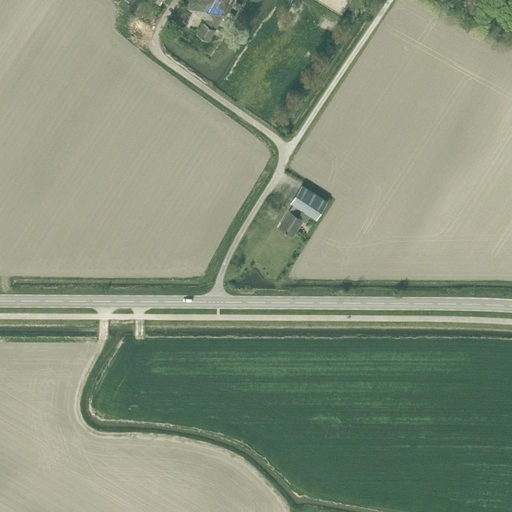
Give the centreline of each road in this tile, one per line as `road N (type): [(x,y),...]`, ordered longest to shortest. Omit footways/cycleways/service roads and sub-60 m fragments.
road 1 (secondary): [(511,306),(0,300)]
road 2 (track): [(286,511),(252,470),(222,453),(82,427),(75,404),(103,340),(103,316)]
